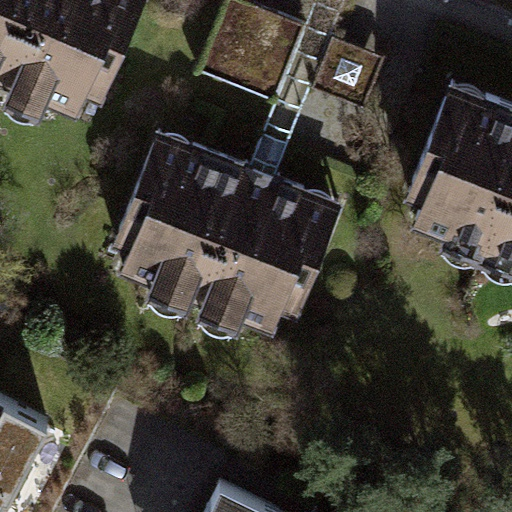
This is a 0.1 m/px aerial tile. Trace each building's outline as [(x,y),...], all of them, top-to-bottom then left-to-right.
[(0,0),(0,76),(91,118),(144,0),(0,0)] [(511,106),(471,91),(423,214),(511,248),(511,106)] [(157,129),(104,267),(284,335),(337,197),(157,129)] [(0,395),(0,494),(40,416),(0,395)] [(317,511),(198,456),(171,511),(317,511)]
